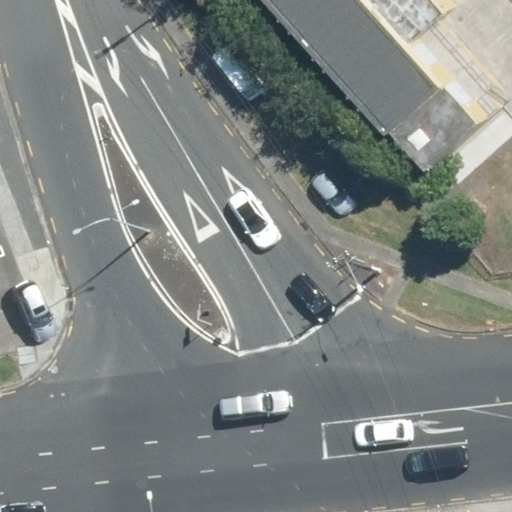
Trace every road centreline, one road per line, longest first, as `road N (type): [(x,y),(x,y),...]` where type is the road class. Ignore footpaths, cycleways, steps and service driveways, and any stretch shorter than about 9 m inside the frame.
road 1 (primary): [(58,8),(151,87),(401,433)]
road 2 (primary): [(170,459),(62,129),(58,8)]
road 3 (primary): [(170,459),(401,433)]
road 4 (secondary): [(0,478),(170,459)]
